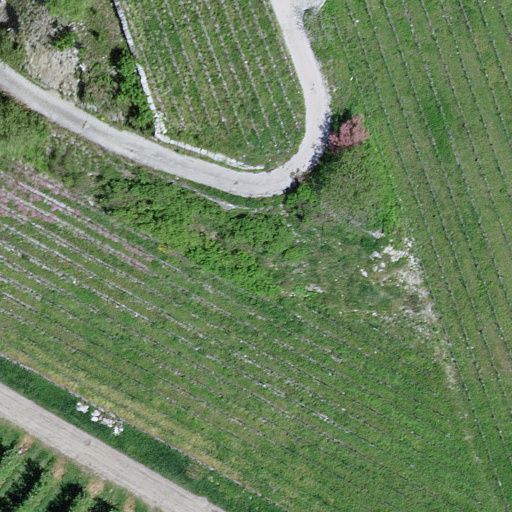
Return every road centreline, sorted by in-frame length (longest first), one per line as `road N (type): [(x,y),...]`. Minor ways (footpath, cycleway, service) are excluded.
road 1 (track): [(269,0),(316,135),(303,172),(267,185),(112,146),(0,83)]
road 2 (track): [(0,400),(190,511)]
